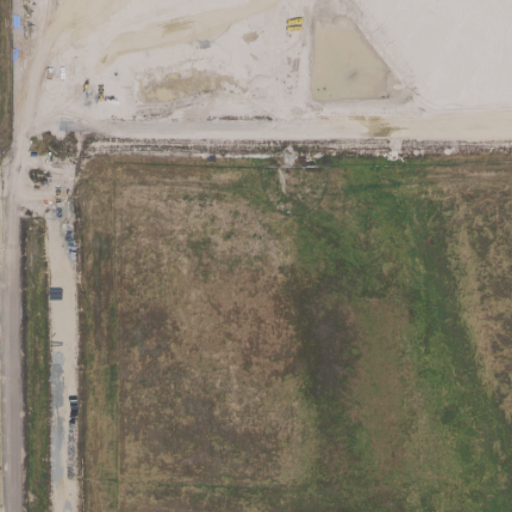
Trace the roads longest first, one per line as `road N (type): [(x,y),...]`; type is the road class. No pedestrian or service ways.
road 1 (track): [(39,64),(59,82),(66,131),(511,134)]
road 2 (track): [(5,162),(248,164),(291,183),(511,183)]
road 3 (track): [(79,511),(79,329),(52,328),(49,178),(66,131)]
road 4 (residential): [(5,162),(5,511)]
road 5 (track): [(288,133),(284,0)]
